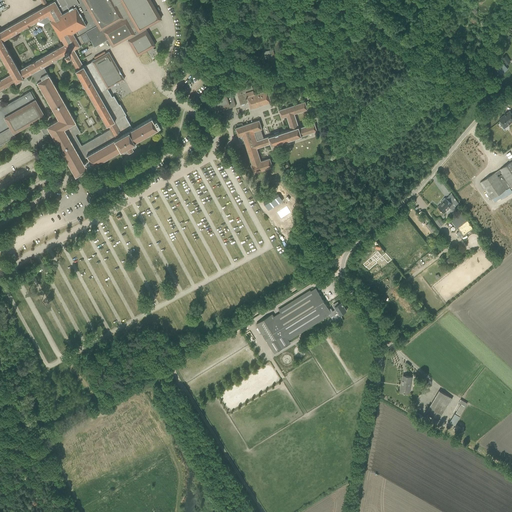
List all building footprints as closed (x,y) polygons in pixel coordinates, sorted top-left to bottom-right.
[(111,44),(112,46),(127,38),(137,56),(148,49),(150,52),(153,50),(151,47),(155,45),(145,28),(161,19),(160,16),(150,0),(54,0),(47,4),(44,0),(40,0),(44,6),(0,31),(0,146),(3,145),(2,143),(15,136),(13,133),(44,116),(35,99),(34,100),(30,91),(3,107),(0,102),(0,90),(3,89),(32,73),(37,81),(36,81),(58,119),(46,125),(47,126),(41,129),(44,135),(50,132),(75,176),(87,169),(87,168),(89,167),(90,167),(92,166),(120,150),(123,154),(136,146),(134,143),(160,127),(156,120),(153,122),(151,118),(132,128),(125,115),(126,115),(120,104),(119,104),(114,96),(112,97),(107,89),(124,79),(108,52),(91,61),(92,62),(83,66),(74,49),(90,40),(94,47),(105,41),(108,46),(111,44)] [(269,60),(275,57),(272,49),(264,52),(264,54),(267,53),(269,60)] [(506,55),(502,58),(505,62),(507,64),(510,62),(509,60),(506,55)] [(500,63),(495,68),(498,72),(501,75),(508,69),(502,62),(500,63)] [(268,90),(254,94),(252,85),(236,90),(240,104),(249,102),(251,109),(272,102),(268,90)] [(217,112),(236,106),(231,90),(205,99),(208,111),(216,109),(217,112)] [(295,114),(308,109),(305,101),(279,110),(281,118),(286,117),(291,129),(264,138),(261,129),(262,129),(259,120),(235,128),(238,137),(241,144),(245,142),(252,164),(251,164),(254,173),(273,167),(270,158),(261,161),(257,148),(271,144),(272,146),(317,131),(315,123),(299,128),(295,114)] [(511,122),(511,114),(510,111),(499,119),(501,122),(500,123),(504,129),(509,126),(508,125),(511,122)] [(511,161),(480,182),(491,199),(493,199),(495,202),(500,198),(501,199),(509,194),(506,190),(510,187),(511,185),(511,161)] [(278,193),(263,202),(268,210),(283,200),(278,193)] [(443,201),(438,207),(444,213),(449,207),(452,204),(455,206),(454,206),(455,207),(458,203),(452,193),(451,193),(446,198),(446,199),(446,198),(445,199),(444,198),(443,200),(443,201)] [(286,206),(277,212),(281,219),(291,213),(286,206)] [(463,236),(473,228),(460,211),(450,218),(463,236)] [(439,227),(444,224),(439,218),(435,221),(439,227)] [(431,232),(435,229),(429,222),(425,225),(431,232)] [(382,256),(378,251),(363,264),(366,268),(367,267),(369,270),(377,263),(376,262),(380,258),(382,261),(384,259),(388,263),(392,260),(386,253),(382,256)] [(233,270),(203,287),(212,304),(243,287),(233,270)] [(318,292),(315,289),(311,292),(310,290),(279,310),(282,315),(275,319),(272,314),(256,324),(274,353),(290,343),(288,340),(299,333),(298,332),(324,316),(324,317),(331,313),(329,310),(318,292)] [(341,303),(335,307),(336,309),(332,312),(337,320),(342,317),(340,315),(346,311),(346,310),(346,309),(345,307),(344,307),(341,303)] [(409,393),(411,377),(403,375),(401,385),(402,385),(401,391),(400,391),(409,393)] [(439,421),(452,398),(439,390),(425,413),(439,421)] [(465,407),(467,403),(461,399),(459,403),(461,404),(460,404),(461,404),(455,414),(459,416),(465,407)]
